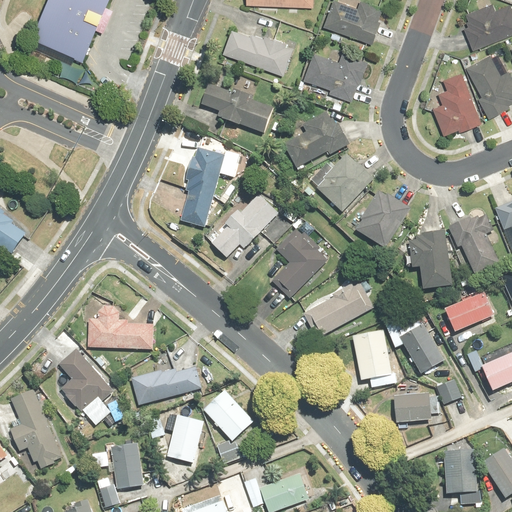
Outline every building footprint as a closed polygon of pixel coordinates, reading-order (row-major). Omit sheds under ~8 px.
[(105,0),(48,0),(31,42),(79,62),(105,0)] [(382,11),(349,0),(332,0),(323,28),(371,44),(382,11)] [(511,16),(507,1),(460,18),(472,50),(511,35),(511,16)] [(231,26),(222,54),(289,77),(298,49),(231,26)] [(327,94),(352,103),(367,59),(335,48),(332,57),(310,50),(301,79),(329,89),(327,94)] [(493,54),(466,65),(487,117),(511,106),(511,75),(509,68),(500,72),(493,54)] [(81,71),(66,63),(60,74),(75,82),(81,71)] [(481,124),(462,72),(443,79),(447,89),(438,92),(441,103),(432,106),(443,137),(481,124)] [(209,80),(198,108),(266,135),(278,108),(209,80)] [(306,131),(281,142),(294,171),(347,146),(332,112),(304,125),(306,131)] [(196,146),(179,221),(208,228),(225,153),(196,146)] [(347,155),(313,187),(339,214),(373,182),(347,155)] [(378,190),(354,230),(385,249),(409,209),(378,190)] [(259,192),(208,240),(229,262),(259,234),(271,247),(292,227),(259,192)] [(511,202),(494,210),(511,253),(511,202)] [(488,211),(448,227),(468,276),(498,263),(487,234),(496,230),(488,211)] [(0,249),(12,258),(27,236),(0,216),(0,249)] [(330,261),(297,228),(275,250),(288,263),(266,285),(286,304),(330,261)] [(450,285),(445,229),(407,232),(409,266),(416,265),(418,288),(450,285)] [(511,270),(501,274),(511,302),(511,270)] [(356,279),(304,308),(320,338),(373,309),(356,279)] [(484,290),(441,306),(451,334),(494,317),(484,290)] [(88,306),(87,348),(153,350),(153,321),(120,320),(120,307),(88,306)] [(423,322),(398,335),(420,376),(445,363),(423,322)] [(383,328),(351,334),(360,379),(392,373),(383,328)] [(511,345),(477,362),(491,391),(511,381),(511,345)] [(115,392),(77,350),(58,366),(70,379),(58,390),(85,419),(115,392)] [(196,364),(131,380),(138,406),(202,390),(196,364)] [(455,375),(434,384),(443,407),(464,398),(455,375)] [(63,455),(35,387),(9,398),(17,417),(7,421),(27,469),(63,455)] [(227,388),(203,410),(233,443),(257,421),(227,388)] [(429,390),(389,393),(392,422),(431,419),(429,390)] [(119,399),(108,402),(114,420),(124,416),(119,399)] [(204,420),(168,413),(165,430),(171,432),(166,456),(196,462),(204,420)] [(157,415),(144,421),(153,440),(166,434),(157,415)] [(139,441),(108,444),(112,479),(99,480),(102,509),(120,507),(118,491),(144,488),(139,441)] [(231,443),(216,449),(223,465),(238,459),(231,443)] [(511,458),(505,447),(481,461),(503,499),(511,493),(511,458)] [(475,450),(444,450),(444,493),(475,493),(475,450)] [(259,488),(267,511),(271,511),(308,499),(298,473),(259,488)] [(264,503),(259,490),(254,479),(243,484),(252,507),(264,503)] [(251,511),(244,493),(228,499),(232,511),(251,511)] [(225,511),(221,500),(187,511),(225,511)]
